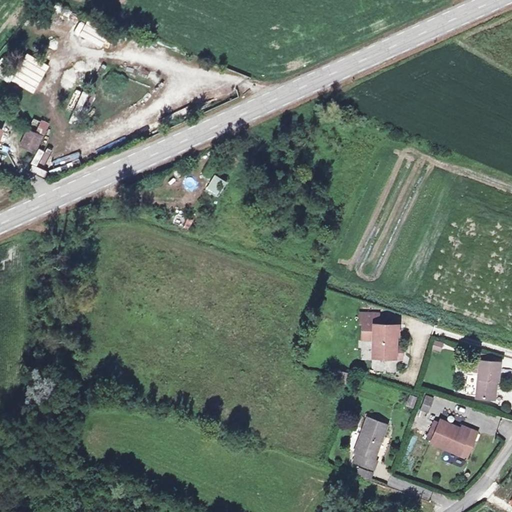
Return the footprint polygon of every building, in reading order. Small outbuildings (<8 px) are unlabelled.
[(83,25),(79,37),(103,46),(107,34),(83,25)] [(25,56),(16,71),(24,76),(32,61),(25,56)] [(0,59),(0,76),(9,81),(18,67),(1,58),(0,59)] [(16,88),(24,76),(16,71),(9,84),(16,88)] [(70,121),(83,125),(93,95),(80,91),(70,121)] [(31,152),(45,120),(38,117),(32,131),(24,128),(16,146),(31,152)] [(31,165),(29,173),(45,177),(47,170),(31,165)] [(187,216),(183,226),(189,229),(193,219),(187,216)] [(372,322),(376,322),(376,312),(359,312),(358,322),(372,322)] [(374,354),(393,354),(393,344),(393,333),(396,333),(396,322),(376,322),(372,322),(371,354),(374,354)] [(500,362),(484,361),(482,373),(479,397),(498,399),(500,380),(498,380),(500,362)] [(404,404),(411,406),(414,396),(408,394),(404,404)] [(429,412),(433,397),(424,394),(420,410),(429,412)] [(441,418),(439,421),(430,442),(445,448),(446,445),(459,450),(457,455),(466,458),(476,434),(478,430),(463,424),(461,429),(447,423),(448,422),(441,418)] [(373,458),(384,426),(363,419),(352,453),(356,455),(352,464),(373,471),(377,459),(373,458)] [(446,445),(445,448),(444,449),(457,455),(459,450),(446,445)]
